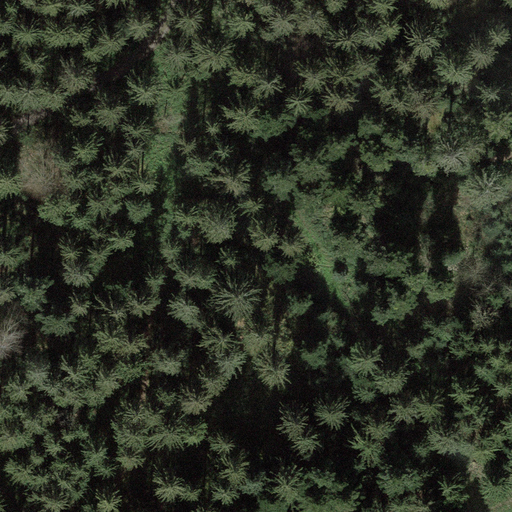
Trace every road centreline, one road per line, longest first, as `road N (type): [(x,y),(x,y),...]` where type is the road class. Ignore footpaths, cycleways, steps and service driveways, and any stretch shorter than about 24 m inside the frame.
road 1 (track): [(0,151),(158,33),(167,0)]
road 2 (track): [(102,511),(0,368)]
